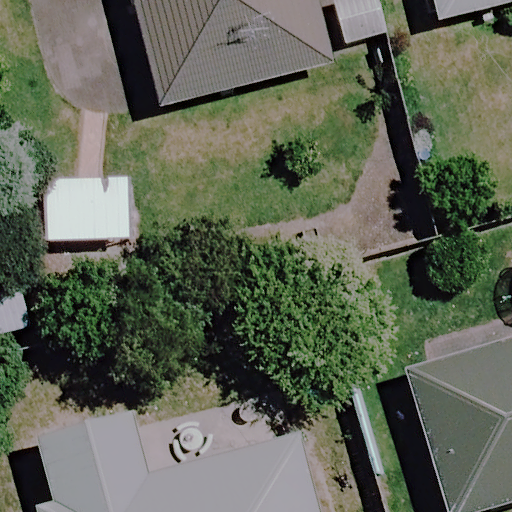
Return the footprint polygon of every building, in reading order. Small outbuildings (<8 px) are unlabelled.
[(340,78),(324,0),(143,0),(166,113),(340,78)] [(511,0),(437,0),(445,29),(511,13),(511,0)] [(139,253),(138,190),(44,191),(44,254),(139,253)] [(511,356),(414,385),(451,511),(505,511),(511,510),(511,356)] [(322,511),(307,452),(189,482),(172,421),(46,453),(61,511),(322,511)]
